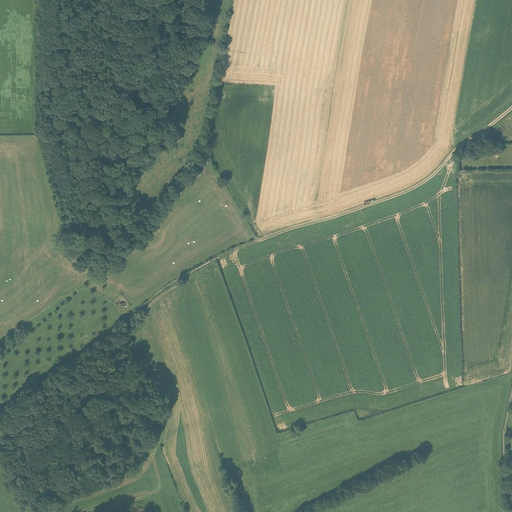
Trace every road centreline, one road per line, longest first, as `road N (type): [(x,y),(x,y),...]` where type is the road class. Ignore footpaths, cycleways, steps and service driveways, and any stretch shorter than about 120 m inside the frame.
road 1 (track): [(0,417),(175,280),(243,245),(418,184),(511,107)]
road 2 (track): [(511,383),(502,439),(508,511)]
